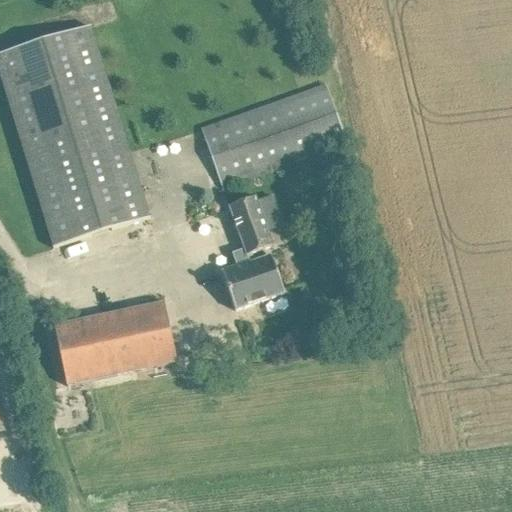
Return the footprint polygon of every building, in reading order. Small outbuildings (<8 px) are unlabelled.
[(0,76),(53,249),(150,220),(91,28),(0,55),(0,76)] [(222,187),(345,145),(326,87),(202,129),(222,187)] [(271,197),(289,240),(304,233),(285,190),(271,197)] [(255,263),(252,255),(274,247),(256,198),(229,208),(244,251),(234,255),(238,268),(222,273),(235,312),(285,295),(271,257),(255,263)] [(177,364),(168,323),(164,304),(163,304),(163,305),(56,328),(56,327),(54,327),(59,347),(67,388),(177,364)]
